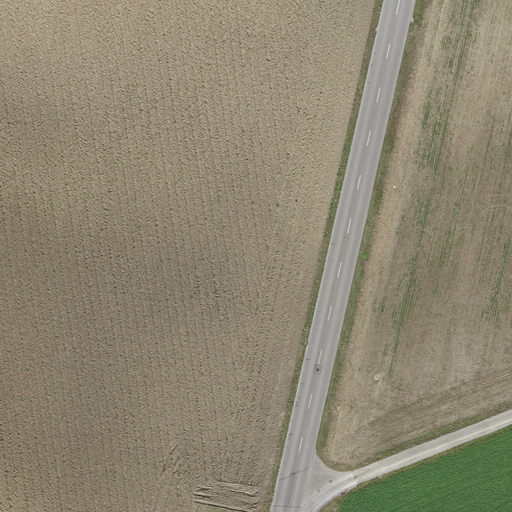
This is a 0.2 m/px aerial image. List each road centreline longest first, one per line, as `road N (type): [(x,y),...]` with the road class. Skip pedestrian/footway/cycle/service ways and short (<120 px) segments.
road 1 (unclassified): [(293,511),(402,0)]
road 2 (track): [(295,502),(511,419)]
